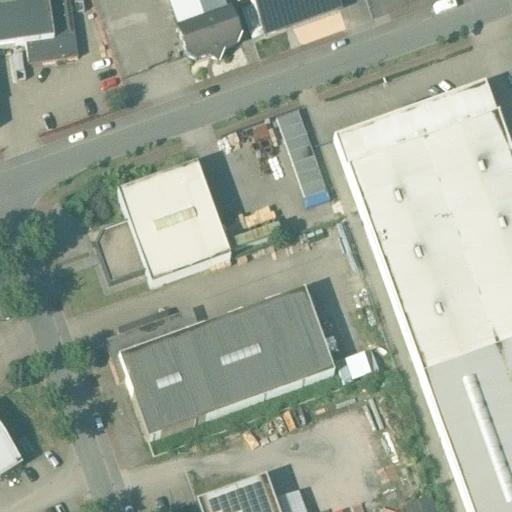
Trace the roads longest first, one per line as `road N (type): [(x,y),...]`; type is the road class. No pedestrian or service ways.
road 1 (residential): [(0,194),(511,3)]
road 2 (residential): [(110,511),(0,203)]
